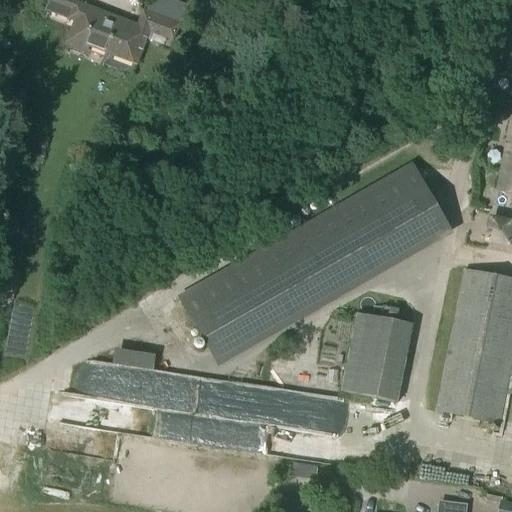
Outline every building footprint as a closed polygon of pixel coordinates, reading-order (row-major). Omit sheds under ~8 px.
[(174,41),(180,25),(146,12),(141,27),(66,0),(50,0),(46,12),(73,22),(65,44),(86,52),(88,48),(136,65),(149,32),(174,41)] [(487,110),(484,124),(494,126),(496,112),(487,110)] [(511,196),(511,118),(509,118),(495,193),(511,196)] [(435,208),(413,169),(181,301),(210,351),(442,219),(435,208)] [(196,207),(206,196),(196,187),(186,198),(196,207)] [(511,256),(511,216),(476,210),(469,248),(511,256)] [(511,282),(463,273),(436,412),(498,425),(511,355),(511,282)] [(404,326),(358,316),(342,394),(389,404),(404,326)] [(328,371),(327,383),(336,384),(338,372),(328,371)] [(300,511),(302,503),(283,500),(280,511),(300,511)] [(314,511),(315,511),(316,501),(305,500),(304,511),(314,511)] [(466,511),(467,506),(439,502),(437,511),(466,511)] [(511,511),(511,505),(501,502),(498,511),(511,511)]
